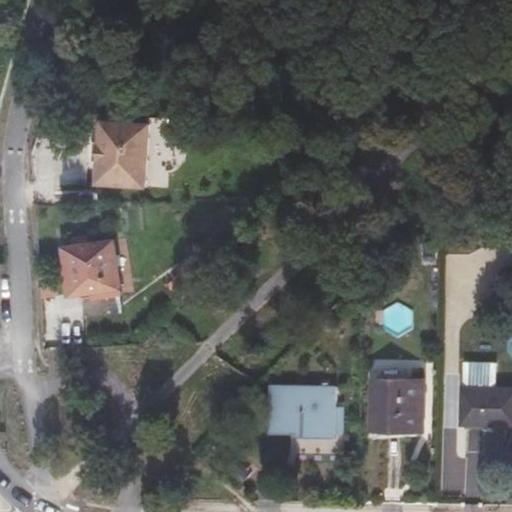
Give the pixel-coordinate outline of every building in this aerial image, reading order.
[(107,111),(106,118),(156,121),(156,115),(107,111)] [(152,185),(156,121),(106,118),(105,140),(103,160),(102,181),(152,185)] [(120,284),(113,240),(66,247),(69,266),(74,265),(77,291),(120,284)] [(464,360),(463,386),(463,422),(511,423),(511,386),(496,386),(496,360),(464,360)] [(424,428),(425,377),(374,376),(372,427),(424,428)] [(273,425),(293,426),(299,426),(299,429),(335,429),(337,385),(273,384),(273,425)] [(299,426),(293,426),(293,456),(341,457),(342,429),(335,429),(299,429),(299,426)]
